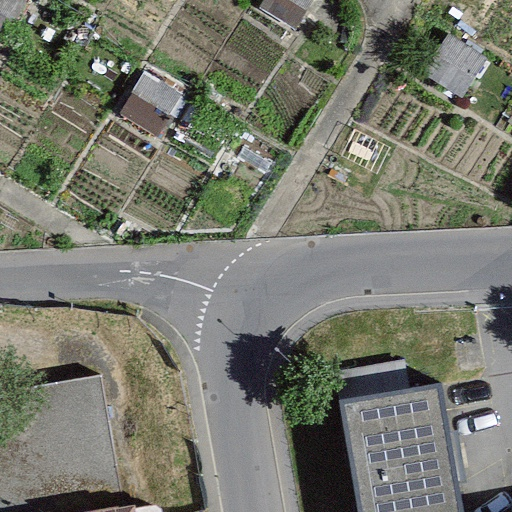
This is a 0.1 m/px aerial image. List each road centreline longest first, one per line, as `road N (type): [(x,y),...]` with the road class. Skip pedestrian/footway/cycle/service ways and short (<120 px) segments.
road 1 (unclassified): [(224,285),(511,278)]
road 2 (track): [(397,0),(267,227)]
road 3 (unclassified): [(261,511),(224,285)]
road 4 (unclassified): [(0,288),(224,285)]
